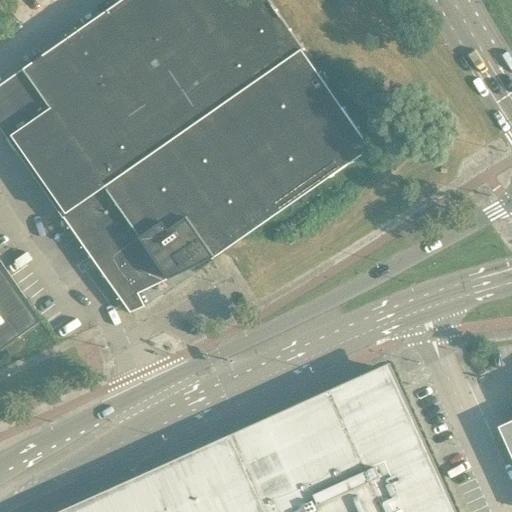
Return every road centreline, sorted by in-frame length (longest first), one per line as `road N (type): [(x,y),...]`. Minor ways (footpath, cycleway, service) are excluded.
road 1 (tertiary): [(511,198),(0,463)]
road 2 (tertiary): [(0,505),(206,392),(412,301)]
road 3 (unclassified): [(412,301),(506,511)]
